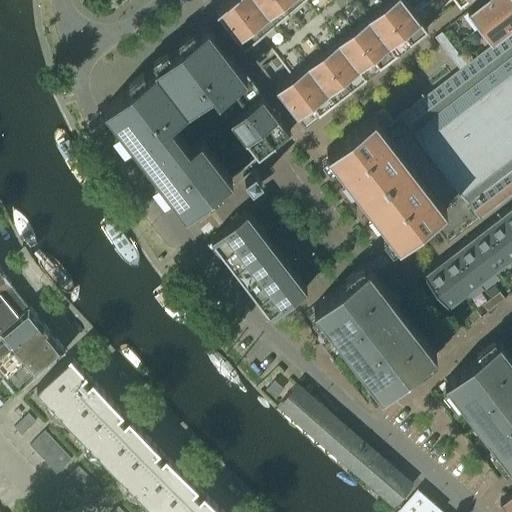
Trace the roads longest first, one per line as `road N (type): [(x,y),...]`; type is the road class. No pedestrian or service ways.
road 1 (residential): [(474,511),(250,321),(96,121),(68,32)]
road 2 (residential): [(0,242),(16,274),(104,370),(250,511)]
